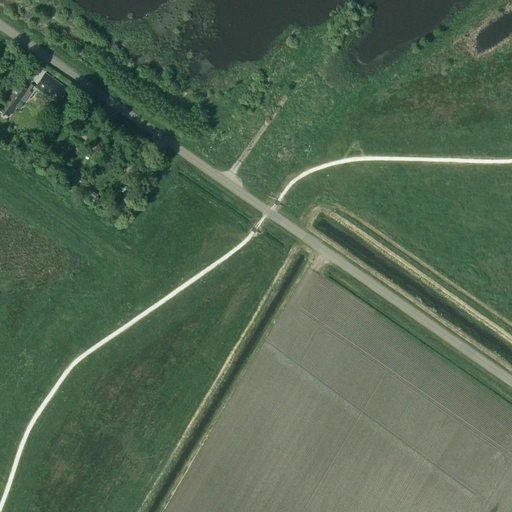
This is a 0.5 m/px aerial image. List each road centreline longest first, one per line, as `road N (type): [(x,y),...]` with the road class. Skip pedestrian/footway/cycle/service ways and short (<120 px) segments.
road 1 (unclassified): [(511,381),(0,25)]
road 2 (unknown): [(294,229),(321,200),(332,200),(511,327)]
